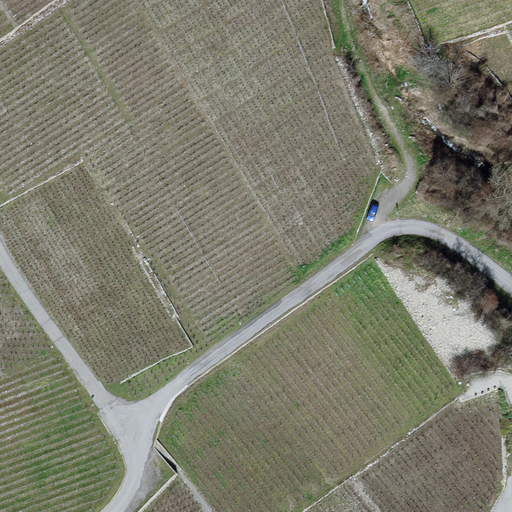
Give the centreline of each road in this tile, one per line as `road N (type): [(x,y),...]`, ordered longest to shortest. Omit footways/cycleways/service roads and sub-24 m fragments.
road 1 (unclassified): [(112,511),(160,400),(379,234),(405,226),(434,232),(511,285)]
road 2 (track): [(145,433),(116,416),(0,240)]
